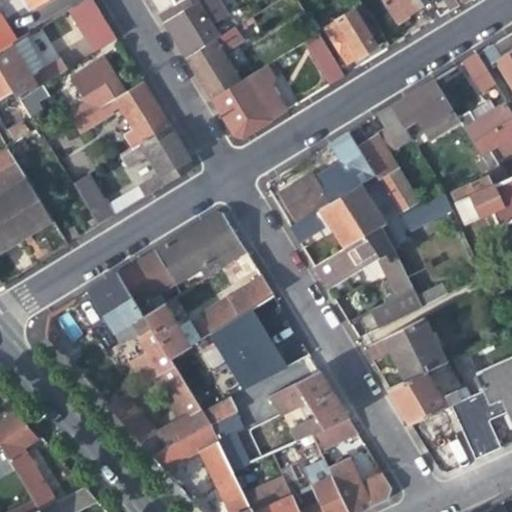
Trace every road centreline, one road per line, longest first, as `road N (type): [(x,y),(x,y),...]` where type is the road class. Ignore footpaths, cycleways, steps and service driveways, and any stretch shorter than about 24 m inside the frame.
road 1 (residential): [(429,507),(228,173)]
road 2 (residential): [(228,173),(511,6)]
road 3 (residential): [(0,315),(228,173)]
road 4 (residential): [(0,337),(150,511)]
road 5 (residential): [(228,173),(123,0)]
